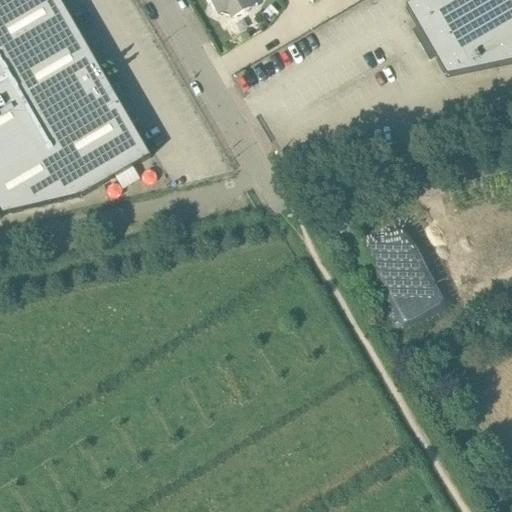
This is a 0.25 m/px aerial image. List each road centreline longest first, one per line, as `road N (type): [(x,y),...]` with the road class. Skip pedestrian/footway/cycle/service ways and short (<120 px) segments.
road 1 (track): [(458,511),(265,185)]
road 2 (unclassified): [(265,185),(157,0)]
